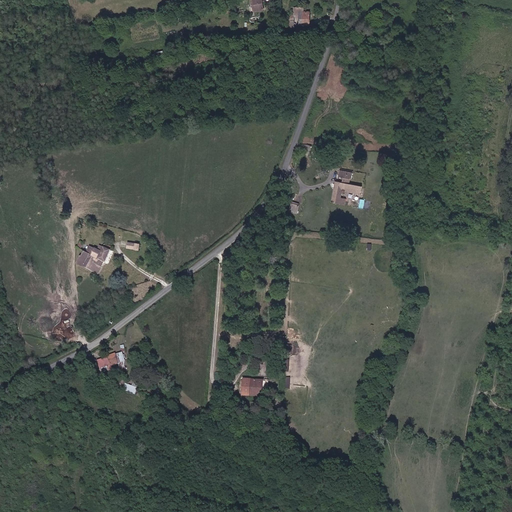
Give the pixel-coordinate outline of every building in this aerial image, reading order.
[(250,0),(253,11),(264,9),(262,0),(250,0)] [(346,190),(350,191),(364,193),(364,190),(365,185),(353,183),(353,178),(356,178),(357,171),(343,169),(342,176),(345,176),(344,181),(339,181),(337,180),(334,200),(337,200),(347,202),(348,195),(345,194),(346,190)] [(302,204),(294,203),(292,212),(301,214),(302,204)] [(93,248),(90,253),(85,251),(80,264),(99,274),(106,262),(107,263),(112,251),(106,248),(101,245),(100,251),(93,248)] [(124,353),(117,355),(120,364),(127,362),(124,353)] [(103,372),(110,370),(108,365),(113,364),(113,366),(120,364),(117,355),(117,354),(108,356),(108,358),(105,358),(106,361),(99,364),(103,372)] [(253,390),(251,390),(251,394),(264,395),(265,378),(254,378),(253,390)] [(137,393),(139,387),(119,380),(117,383),(124,386),(123,388),(137,393)]
